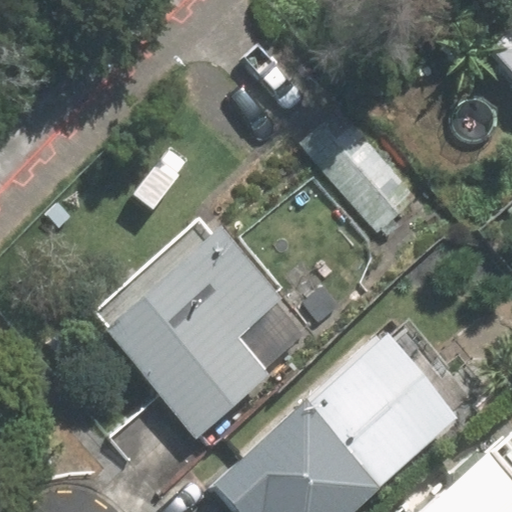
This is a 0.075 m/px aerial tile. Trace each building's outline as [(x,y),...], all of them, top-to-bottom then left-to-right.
[(511,30),(493,49),(511,68),(511,30)] [(342,106),(304,137),(381,233),(419,202),(342,106)] [(290,291),(226,220),(105,327),(200,434),(277,365),(246,330),(290,291)] [(345,511),(460,408),(384,325),(216,477),(247,511),(258,511),(263,508),(267,511),(345,511)] [(511,511),(511,426),(421,510),(409,496),(391,511),(511,511)]
